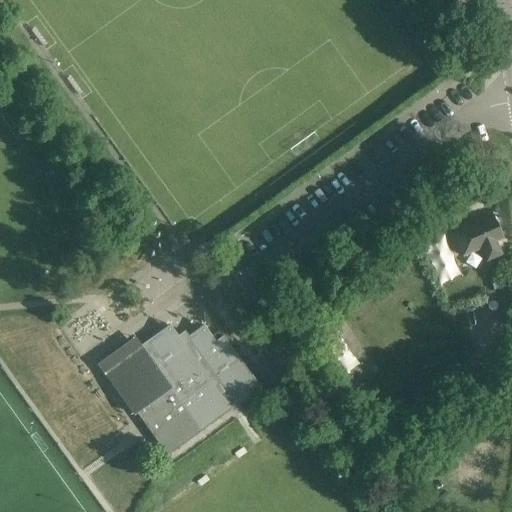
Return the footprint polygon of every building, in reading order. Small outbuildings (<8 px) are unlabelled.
[(486,261),(501,255),(495,241),(503,238),(490,209),(484,212),(485,216),(471,222),(469,218),(463,221),(464,225),(459,227),(457,223),(451,226),(463,256),(480,248),(486,261)] [(94,248),(88,238),(73,249),(79,258),(94,248)] [(189,267),(199,260),(194,252),(184,259),(189,267)] [(502,281),(492,284),(494,291),(504,288),(502,281)] [(334,305),(314,318),(308,322),(306,323),(312,331),(313,330),(318,327),(320,326),(328,337),(341,328),(334,316),(339,313),(334,305)] [(204,325),(181,341),(170,325),(103,373),(134,416),(137,414),(167,456),(182,445),(230,411),(231,412),(238,408),(237,406),(239,404),(244,411),(265,396),(260,389),(261,388),(223,336),(215,342),(204,325)] [(294,436),(301,431),(290,417),(283,422),(294,436)]
